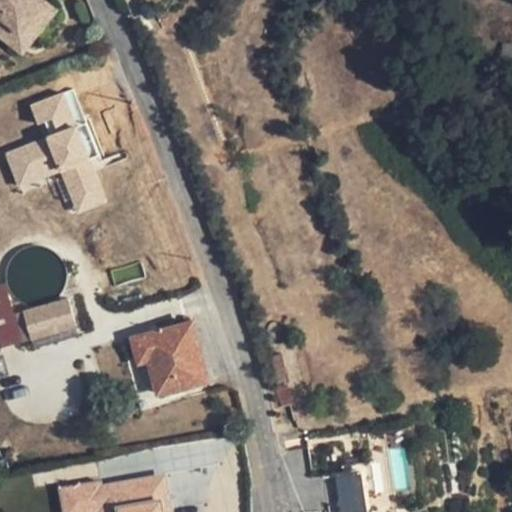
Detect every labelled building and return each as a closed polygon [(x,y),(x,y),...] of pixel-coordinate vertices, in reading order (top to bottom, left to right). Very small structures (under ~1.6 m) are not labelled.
[(0,0),(0,15),(32,40),(57,9),(45,0),(0,0)] [(32,40),(0,15),(0,33),(23,52),(32,40)] [(76,87),(34,103),(41,122),(51,118),(56,133),(10,150),(23,185),(60,171),(75,211),(108,199),(91,154),(99,151),(76,87)] [(69,273),(67,287),(76,284),(72,272),(69,273)] [(0,347),(22,342),(9,292),(7,284),(0,285),(0,347)] [(23,309),(31,339),(74,327),(79,326),(70,296),(23,309)] [(208,380),(193,322),(133,336),(140,362),(150,360),(158,393),(208,380)] [(75,336),(74,327),(31,339),(34,347),(75,336)] [(291,474),(315,471),(312,445),(289,447),(291,474)] [(333,463),(335,470),(354,467),(359,492),(369,490),(363,457),(333,463)] [(335,470),(316,474),(323,511),(330,511),(361,506),(359,492),(354,467),(335,470)] [(107,479),(111,505),(119,504),(136,501),(132,475),(107,479)] [(158,494),(159,497),(161,511),(177,511),(175,492),(158,494)] [(161,511),(159,497),(136,501),(119,504),(120,511),(161,511)]
